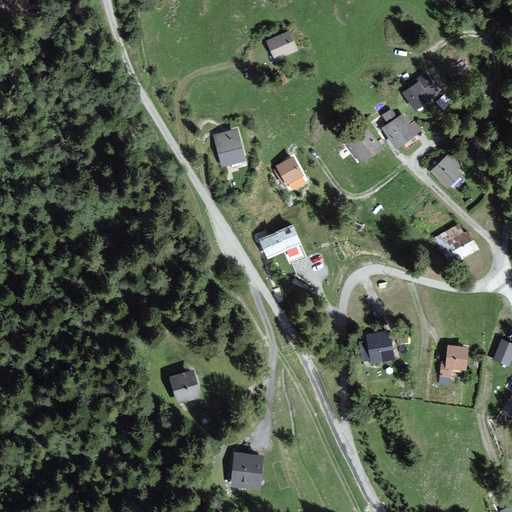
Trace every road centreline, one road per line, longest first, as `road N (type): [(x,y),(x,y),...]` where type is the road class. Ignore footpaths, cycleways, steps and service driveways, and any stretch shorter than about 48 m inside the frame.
road 1 (unclassified): [(387,511),(307,350),(175,138)]
road 2 (track): [(242,245),(241,263),(272,341),(265,450)]
road 3 (track): [(186,153),(177,108),(184,81),(259,59)]
